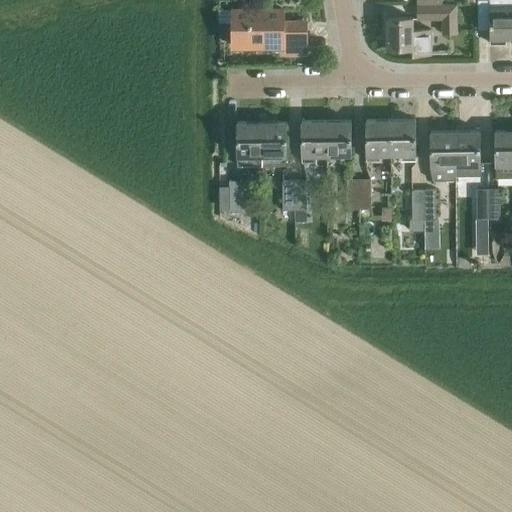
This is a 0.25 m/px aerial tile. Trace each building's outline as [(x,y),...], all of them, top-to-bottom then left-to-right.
[(505,36),(511,35),(511,0),(477,0),(478,28),(489,28),(489,42),(505,42),(505,36)] [(416,18),(441,18),(442,32),(456,31),(455,3),(441,3),(441,4),(416,3),(416,18)] [(232,9),(232,24),(232,44),(281,44),(281,52),(306,52),(306,19),(281,19),(281,9),(232,9)] [(411,51),(430,51),(430,28),(412,28),(412,15),(386,16),(386,45),(411,45),(411,51)] [(390,118),(390,153),(400,153),(399,158),(415,159),(415,137),(415,117),(390,118)] [(301,119),(301,139),(301,160),(315,160),(315,154),(325,153),(325,118),(301,119)] [(350,118),(325,118),(325,153),(335,153),(335,159),(351,159),(350,138),(350,118)] [(379,153),(390,153),(390,118),(365,118),(365,138),(365,158),(379,159),(379,153)] [(261,119),(236,120),(237,140),(237,160),(237,164),(261,164),(261,119)] [(286,119),(261,119),(261,164),(286,163),(286,159),(286,139),(286,119)] [(511,175),(511,128),(494,129),(494,168),(495,168),(495,176),(511,175)] [(455,129),(430,129),(430,149),(430,169),(432,179),(455,179),(455,163),(455,129)] [(465,163),(465,169),(480,169),(479,129),(455,129),(455,163),(465,163)] [(345,176),(345,206),(359,206),(359,176),(345,176)] [(359,176),(359,206),(369,206),(369,176),(359,176)] [(281,178),(281,207),(294,207),(294,177),(281,178)] [(294,177),(294,207),(305,207),(304,177),(294,177)] [(228,208),(240,207),(240,178),(228,178),(228,208)] [(474,187),(475,217),(488,216),(487,187),(474,187)] [(487,187),(488,216),(498,216),(498,187),(487,187)] [(410,230),(422,230),(423,230),(423,188),(410,188),(410,230)] [(423,230),(422,230),(422,234),(434,234),(434,188),(423,188),(423,230)] [(296,223),(305,222),(305,210),(295,211),(296,223)]
